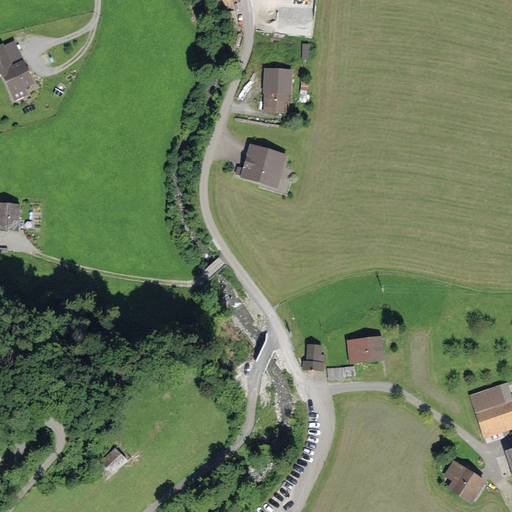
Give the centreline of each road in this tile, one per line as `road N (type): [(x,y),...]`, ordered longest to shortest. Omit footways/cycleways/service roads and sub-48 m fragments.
road 1 (residential): [(289,358),(202,200),(205,164),(250,37),(248,0)]
road 2 (unclassified): [(148,511),(244,435),(258,385),(289,358)]
road 3 (unclassified): [(0,473),(41,423),(58,428),(61,440),(7,511)]
road 4 (residential): [(296,511),(326,439),(326,415),(289,358)]
